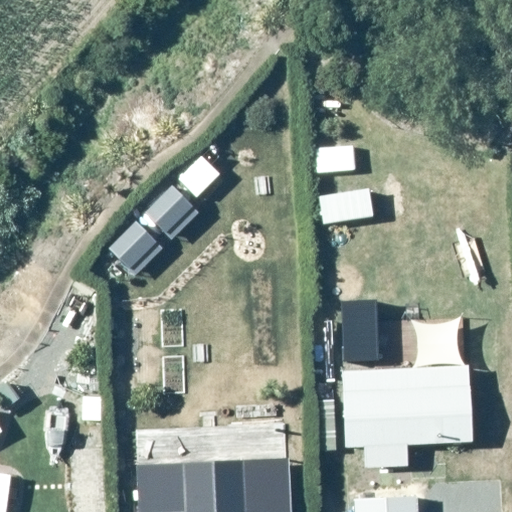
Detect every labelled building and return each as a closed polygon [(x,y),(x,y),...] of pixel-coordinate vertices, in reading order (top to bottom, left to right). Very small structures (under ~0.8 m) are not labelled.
[(154,325),(155,325),(173,337),(205,287),(165,262),(133,311),(154,325)] [(160,361),(155,325),(154,325),(127,329),(132,365),(160,361)] [(356,368),(357,445),(387,445),(388,459),(415,458),(415,444),(484,442),(483,365),(356,368)] [(0,448),(8,447),(3,418),(0,418),(0,448)] [(364,451),(335,452),(336,497),(366,496),(364,451)] [(16,511),(22,473),(0,469),(0,511),(16,511)]
